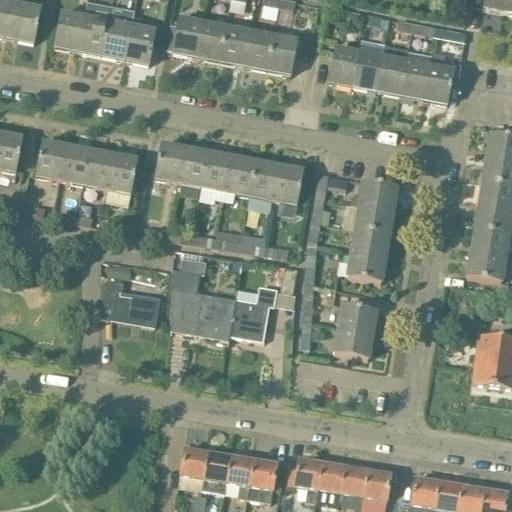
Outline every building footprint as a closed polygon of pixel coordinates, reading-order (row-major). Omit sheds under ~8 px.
[(263,10),(278,13),(280,3),(265,0),(263,10)] [(484,0),(482,14),(504,18),(507,0),(484,0)] [(295,6),(280,3),(278,13),(293,16),(295,6)] [(0,42),(9,44),(15,11),(0,8),(0,42)] [(87,8),(84,24),(78,57),(101,62),(108,28),(94,26),(97,10),(87,8)] [(40,16),(15,11),(9,44),(33,49),(40,16)] [(101,62),(124,66),(133,24),(134,17),(124,15),(121,31),(108,28),(101,62)] [(349,26),(363,29),(365,20),(350,17),(349,26)] [(54,53),(78,57),(84,24),(60,19),(54,53)] [(380,23),(365,20),(363,29),(379,32),(380,23)] [(133,24),(124,66),(148,71),(155,37),(140,35),(142,25),(133,24)] [(195,63),(202,30),(177,25),(171,59),(195,63)] [(396,35),(411,38),(412,29),(398,26),(396,35)] [(411,38),(434,43),(436,33),(412,29),(411,38)] [(225,34),(202,30),(195,63),(219,68),(225,34)] [(461,38),(436,33),(434,43),(459,47),(461,38)] [(242,72),(249,39),(225,34),(219,68),(242,72)] [(272,43),(249,39),(242,72),(266,77),(272,43)] [(290,81),(296,48),(272,43),(266,77),(290,81)] [(351,93),(358,59),(333,54),(327,88),(351,93)] [(381,64),(358,59),(351,93),(375,97),(381,64)] [(398,102),(405,68),(381,64),(375,97),(398,102)] [(428,73),(405,68),(398,102),(422,106),(428,73)] [(446,111),(453,77),(428,73),(422,106),(446,111)] [(246,74),(242,89),(263,95),(267,79),(246,74)] [(511,144),(489,140),(485,165),(511,169),(511,144)] [(22,146),(0,141),(0,176),(15,179),(22,146)] [(59,188),(66,154),(42,149),(35,183),(59,188)] [(178,190),(184,156),(160,151),(154,185),(178,190)] [(89,158),(66,154),(59,188),(83,192),(89,158)] [(208,160),(184,156),(178,190),(201,194),(208,160)] [(106,197),(112,163),(89,158),(83,192),(106,197)] [(225,198),(231,165),(208,160),(201,194),(225,198)] [(136,167),(112,163),(106,197),(130,201),(136,167)] [(255,169),(231,165),(225,198),(249,203),(255,169)] [(511,169),(485,165),(481,189),(511,193),(511,169)] [(272,207),(279,174),(255,169),(249,203),(272,207)] [(303,178),(279,174),(272,207),(296,212),(303,178)] [(324,206),(328,181),(318,180),(314,204),(324,206)] [(362,188),(358,213),(392,219),(397,194),(362,188)] [(511,193),(481,189),(478,212),(511,218),(511,216),(511,193)] [(0,215),(8,217),(10,208),(0,205),(0,215)] [(42,223),(43,214),(29,211),(27,220),(42,223)] [(511,218),(478,212),(474,236),(508,242),(511,218)] [(312,213),(310,229),(319,230),(322,215),(312,213)] [(354,236),(388,242),(392,219),(358,213),(354,236)] [(92,223),(89,222),(78,220),(62,218),(60,227),(91,232),(92,223)] [(123,239),(124,238),(125,230),(110,227),(108,236),(123,239)] [(316,254),(319,230),(310,229),(306,252),(316,254)] [(142,243),(167,247),(169,237),(144,233),(142,243)] [(354,236),(350,260),(384,266),(388,242),(354,236)] [(474,236),(470,260),(504,265),(508,242),(474,236)] [(193,241),(169,237),(167,247),(191,250),(193,241)] [(207,243),(193,241),(191,250),(206,253),(207,243)] [(224,255),(238,257),(240,248),(225,246),(224,255)] [(264,252),(240,248),(238,257),(263,261),(264,252)] [(316,254),(306,252),(305,276),(315,277),(316,254)] [(286,265),(288,255),(272,253),(271,262),(286,265)] [(384,266),(350,260),(346,285),(380,290),(384,266)] [(511,273),(511,266),(504,265),(470,260),(466,284),(500,290),(503,274),(511,275),(511,273)] [(292,301),(296,277),(283,274),(279,299),(292,301)] [(172,276),(171,296),(170,338),(182,340),(188,299),(196,300),(200,280),(172,276)] [(153,334),(158,306),(121,299),(123,289),(107,286),(103,307),(113,309),(110,326),(153,334)] [(228,347),(228,342),(234,309),(201,304),(195,342),(228,347)] [(262,348),(268,311),(235,305),(234,309),(228,342),(262,348)] [(311,330),(312,306),(302,306),(301,330),(311,330)] [(341,313),(337,337),(371,343),(375,318),(341,313)] [(371,343),(337,337),(333,361),(367,367),(371,343)] [(309,355),(310,340),(300,339),(299,354),(309,355)] [(511,394),(511,344),(478,340),(472,390),(511,394)] [(203,485),(207,459),(184,455),(179,481),(203,485)] [(224,499),(226,489),(230,463),(207,459),(203,485),(201,496),(224,499)] [(247,505),(253,466),(230,463),(226,489),(239,491),(237,503),(247,505)] [(314,509),(317,495),(321,469),(297,465),(293,491),(307,494),(305,508),(314,509)] [(277,470),(253,466),(247,505),(270,509),(277,470)] [(317,495),(340,499),(344,473),(321,469),(317,495)] [(340,499),(363,503),(367,477),(344,473),(340,499)] [(386,507),(390,481),(367,477),(363,503),(386,507)] [(409,510),(419,511),(433,511),(437,488),(414,484),(409,510)] [(456,511),(460,492),(437,488),(433,511),(456,511)] [(456,511),(480,511),(483,496),(460,492),(456,511)] [(504,511),(507,500),(483,496),(480,511),(504,511)] [(194,500),(192,511),(203,511),(205,502),(194,500)]
